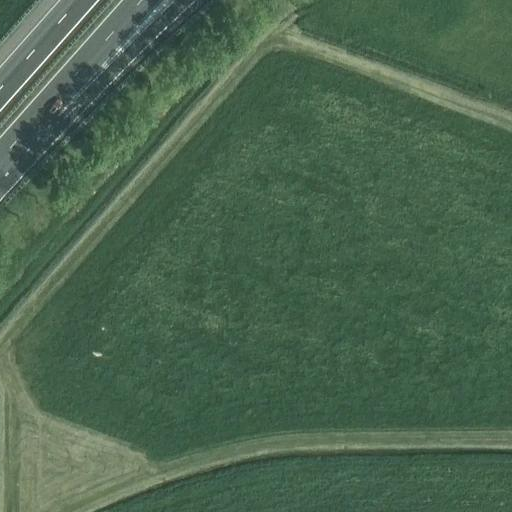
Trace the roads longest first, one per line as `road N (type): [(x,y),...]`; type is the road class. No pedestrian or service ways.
road 1 (track): [(0,355),(260,57)]
road 2 (motorway): [(42,109),(180,0)]
road 3 (motorway): [(42,109),(139,0)]
